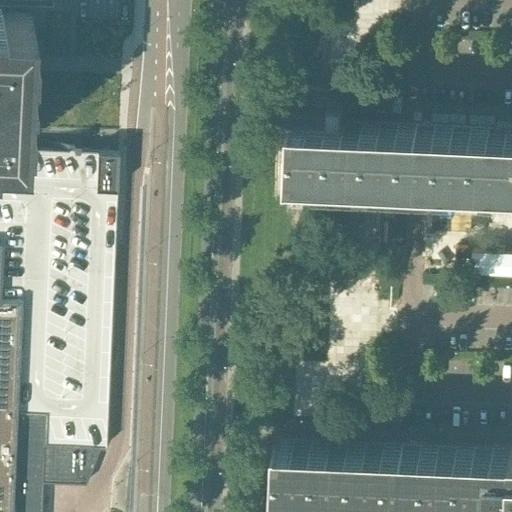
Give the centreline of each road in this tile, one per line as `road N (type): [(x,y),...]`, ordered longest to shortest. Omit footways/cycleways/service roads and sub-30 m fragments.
road 1 (tertiary): [(177,0),(151,511)]
road 2 (tertiary): [(195,511),(217,0)]
